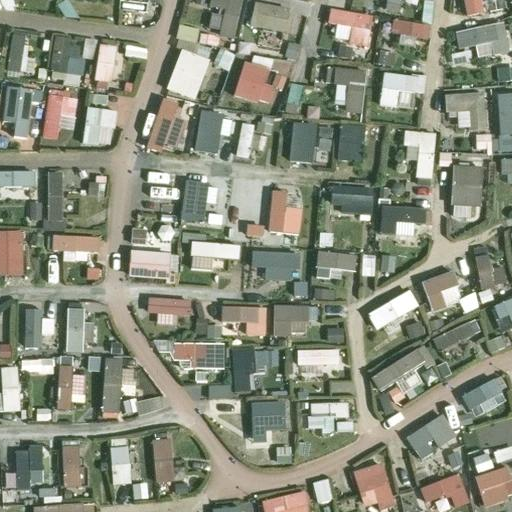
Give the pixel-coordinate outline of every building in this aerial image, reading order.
[(241,0),(197,0),(196,6),(225,11),(220,40),(234,42),(241,0)] [(345,2),(336,0),(332,0),(331,7),(347,11),(349,1),(346,0),(345,2)] [(387,0),(386,5),(386,6),(388,6),(400,9),(401,0),(387,0)] [(499,0),(460,0),(465,19),(502,10),(499,0)] [(80,21),(67,2),(58,8),(65,20),(80,21)] [(431,26),(433,4),(424,3),(422,25),(431,26)] [(290,12),(255,5),(249,29),(284,37),(290,12)] [(400,9),(388,6),(387,13),(399,15),(400,9)] [(372,20),(331,13),(329,25),(341,27),(361,30),(370,32),(372,20)] [(429,30),(383,21),(381,33),(427,42),(429,30)] [(504,26),(456,34),(459,51),(475,48),(477,61),(509,56),(504,26)] [(194,44),(197,32),(179,27),(176,39),(194,44)] [(360,39),(361,30),(341,27),(339,36),(360,39)] [(273,35),(261,34),(261,47),(272,48),(273,35)] [(209,37),(203,36),(201,47),(208,48),(209,37)] [(27,39),(13,37),(7,74),(21,76),(24,58),(27,39)] [(398,38),(397,47),(423,51),(424,41),(398,38)] [(67,75),(71,42),(56,40),(51,73),(53,73),(66,75),(67,75)] [(301,48),(289,45),(286,59),(297,62),(301,48)] [(115,49),(99,47),(94,84),(111,86),(115,49)] [(150,51),(129,48),(128,59),(148,62),(150,51)] [(238,58),(221,50),(213,68),(230,75),(238,58)] [(394,70),(397,55),(381,52),(378,67),(394,70)] [(211,64),(184,53),(168,91),(194,102),(211,64)] [(37,60),(24,58),(21,76),(34,78),(37,60)] [(262,111),(272,72),(254,66),(248,88),(243,106),(262,111)] [(325,86),(327,70),(316,69),(314,85),(325,86)] [(365,74),(327,70),(325,86),(347,89),(363,90),(365,74)] [(66,75),(53,73),(52,84),(64,86),(66,75)] [(418,80),(384,76),(380,109),(395,111),(396,105),(397,94),(410,95),(416,96),(416,95),(418,80)] [(418,78),(418,80),(416,95),(424,96),(426,79),(418,78)] [(243,106),(248,88),(232,84),(227,102),(243,106)] [(62,87),(51,85),(49,96),(60,98),(62,87)] [(304,88),(292,85),(287,106),(299,109),(304,88)] [(363,90),(347,89),(347,92),(345,109),(344,115),(360,117),(360,115),(363,90)] [(20,92),(6,90),(1,125),(15,126),(20,92)] [(334,108),(345,109),(347,92),(336,91),(334,108)] [(35,94),(20,92),(15,126),(13,140),(28,142),(35,94)] [(104,95),(91,93),(89,106),(102,108),(104,95)] [(281,97),(269,93),(263,113),(275,117),(281,97)] [(408,107),(410,95),(397,94),(396,105),(408,107)] [(487,135),(484,95),(445,98),(446,115),(466,114),(467,136),(487,135)] [(220,99),(209,96),(206,107),(217,110),(220,99)] [(62,100),(50,98),(43,140),(55,142),(62,100)] [(511,98),(496,99),(497,138),(511,137),(511,98)] [(179,104),(164,99),(146,152),(160,157),(179,104)] [(102,112),(86,110),(82,147),(98,149),(100,138),(102,112)] [(227,115),(219,113),(217,121),(225,124),(227,115)] [(360,117),(344,115),(343,121),(367,124),(368,115),(360,115),(360,117)] [(73,119),(62,117),(60,130),(71,132),(73,119)] [(262,119),(261,124),(266,125),(263,135),(270,137),(274,123),(262,119)] [(215,122),(200,120),(194,153),(209,155),(215,122)] [(261,124),(249,120),(247,126),(255,128),(253,136),(261,138),(263,138),(263,135),(266,125),(261,124)] [(247,126),(242,125),(236,159),(249,161),(251,151),(253,136),(255,128),(247,126)] [(307,127),(295,125),(291,161),(304,163),(304,161),(305,146),(307,127)] [(291,141),(292,128),(284,127),(283,140),(291,141)] [(328,141),(330,128),(322,127),(320,140),(328,141)] [(353,129),(341,128),(338,164),(351,164),(353,129)] [(436,136),(404,133),(402,148),(407,149),(418,150),(417,164),(416,182),(432,183),(436,136)] [(253,136),(251,151),(258,153),(261,138),(253,136)] [(108,139),(100,138),(98,149),(110,150),(111,142),(108,142),(108,139)] [(261,138),(258,153),(264,154),(269,139),(263,138),(261,138)] [(318,148),(305,146),(304,161),(317,163),(318,148)] [(418,150),(407,149),(406,163),(417,164),(418,150)] [(453,158),(440,157),(440,167),(452,168),(453,158)] [(469,157),(468,169),(483,170),(483,158),(469,157)] [(511,161),(502,162),(502,177),(507,177),(511,176),(511,161)] [(468,169),(453,168),(451,209),(453,209),(471,210),(480,210),(483,170),(468,169)] [(64,173),(46,173),(46,231),(64,232),(64,173)] [(34,175),(0,174),(0,189),(3,190),(22,190),(34,190),(34,175)] [(108,181),(96,176),(93,184),(106,187),(108,181)] [(219,180),(188,177),(183,222),(196,223),(200,191),(217,193),(219,180)] [(249,188),(236,187),(233,223),(232,232),(245,233),(249,188)] [(372,192),(332,189),(331,209),(334,209),(334,218),(350,219),(351,206),(355,206),(371,207),(372,192)] [(287,195),(273,193),(269,235),(283,236),(284,224),(286,208),(287,195)] [(382,210),(390,210),(391,202),(379,202),(379,210),(382,210)] [(79,203),(66,203),(66,216),(78,216),(79,203)] [(371,207),(355,206),(354,218),(370,219),(371,207)] [(286,208),(284,224),(296,226),(297,209),(286,208)] [(471,210),(453,209),(452,220),(471,221),(471,210)] [(390,210),(382,210),(382,241),(393,241),(393,225),(403,226),(416,226),(425,226),(426,211),(390,210)] [(44,222),(30,223),(30,232),(44,232),(44,222)] [(232,232),(233,223),(222,222),(221,231),(232,232)] [(416,226),(403,226),(402,237),(416,238),(416,226)] [(161,228),(157,236),(161,242),(170,242),(174,234),(170,227),(161,228)] [(147,232),(134,231),(133,244),(146,245),(147,232)] [(243,235),(235,234),(234,244),(242,245),(243,235)] [(21,235),(0,235),(0,279),(21,279),(21,235)] [(333,236),(320,235),(319,248),(332,249),(333,236)] [(99,240),(49,238),(48,253),(54,253),(54,255),(99,257),(99,240)] [(239,247),(191,244),(190,261),(192,261),(212,262),(238,263),(239,247)] [(488,251),(474,254),(481,292),(495,289),(494,286),(492,272),(488,251)] [(170,256),(129,254),(128,280),(169,282),(169,276),(170,258),(170,256)] [(307,255),(254,254),(253,269),(259,270),(287,270),(287,277),(306,277),(307,255)] [(355,258),(317,254),(316,271),(323,271),(323,276),(335,277),(335,273),(353,274),(355,258)] [(397,259),(382,257),(381,273),(395,275),(397,259)] [(178,258),(170,258),(169,276),(178,276),(178,258)] [(375,278),(376,259),(366,258),(366,278),(375,278)] [(212,262),(192,261),(191,272),(212,273),(212,262)] [(85,269),(76,269),(76,283),(84,284),(85,269)] [(287,270),(259,270),(259,279),(287,280),(287,277),(287,270)] [(505,270),(492,272),(494,286),(508,284),(505,270)] [(453,273),(421,285),(433,317),(446,311),(446,310),(440,293),(456,287),(458,287),(453,273)] [(461,300),(456,287),(440,293),(446,310),(458,305),(461,300)] [(410,294),(367,318),(376,333),(419,309),(410,294)] [(191,303),(148,301),(148,316),(158,316),(178,317),(190,318),(191,303)] [(511,302),(490,312),(496,324),(507,319),(511,328),(511,302)] [(308,308),(273,309),(273,340),(291,340),(290,326),(293,326),(305,325),(309,325),(308,308)] [(20,350),(33,350),(33,343),(33,326),(33,309),(20,309),(20,350)] [(85,310),(65,310),(65,356),(84,356),(84,343),(85,325),(85,310)] [(259,310),(220,310),(220,326),(253,326),(259,326),(259,310)] [(178,317),(158,316),(158,328),(178,329),(178,317)] [(474,321),(432,341),(439,356),(481,335),(474,321)] [(93,326),(85,325),(84,343),(93,343),(93,326)] [(305,325),(293,326),(293,336),(305,336),(305,325)] [(43,326),(33,326),(33,343),(43,343),(43,326)] [(259,326),(253,326),(253,339),(266,339),(266,326),(259,326)] [(216,329),(208,329),(208,342),(216,342),(216,329)] [(345,331),(329,331),(330,347),(346,346),(345,331)] [(500,344),(490,340),(487,348),(498,352),(500,344)] [(216,346),(174,345),(173,363),(215,364),(216,346)] [(223,348),(218,345),(216,345),(216,346),(215,364),(215,365),(231,365),(231,351),(228,350),(223,348)] [(422,348),(369,381),(378,395),(394,385),(397,390),(434,367),(422,348)] [(258,350),(231,351),(233,396),(251,396),(250,378),(258,378),(258,350)] [(336,352),(297,354),(298,369),(305,369),(323,368),(337,368),(336,352)] [(272,354),(265,355),(265,369),(273,369),(272,354)] [(122,362),(103,362),(101,416),(105,416),(120,417),(122,362)] [(43,363),(23,363),(23,376),(43,376),(43,363)] [(55,364),(45,364),(45,378),(55,377),(55,364)] [(323,368),(305,369),(306,381),(324,380),(323,368)] [(18,370),(0,371),(2,397),(3,415),(3,417),(21,416),(20,405),(19,393),(18,370)] [(86,371),(59,370),(57,416),(84,417),(86,371)] [(135,373),(124,373),(123,388),(134,389),(135,373)] [(493,383),(461,400),(469,416),(502,399),(493,383)] [(227,389),(209,390),(210,402),(230,401),(227,389)] [(29,392),(19,393),(20,405),(30,405),(29,392)] [(158,398),(135,403),(137,415),(160,411),(158,398)] [(230,401),(210,402),(211,416),(233,414),(233,401),(230,401)] [(286,405),(251,405),(252,450),(269,450),(269,461),(273,461),(291,460),(294,460),(294,438),(286,438),(286,405)] [(348,408),(310,408),(310,421),(307,421),(307,434),(312,434),(312,438),(333,438),(333,423),(349,423),(348,408)] [(442,416),(405,438),(422,465),(448,449),(442,438),(452,432),(442,416)] [(353,425),(335,425),(335,437),(353,437),(353,425)] [(127,442),(109,444),(114,489),(132,487),(127,442)] [(170,442),(152,443),(156,485),(173,484),(170,442)] [(312,448),(301,446),(299,457),(310,459),(312,448)] [(81,449),(63,450),(65,496),(83,495),(81,449)] [(32,454),(16,455),(17,494),(34,494),(32,454)] [(459,454),(448,457),(453,471),(463,467),(459,454)] [(291,460),(273,461),(273,469),(291,469),(291,460)] [(382,468),(355,476),(359,489),(371,485),(378,511),(381,511),(394,508),(382,468)] [(511,469),(477,482),(482,496),(507,488),(509,493),(511,491),(511,469)] [(457,479),(462,490),(470,487),(465,475),(457,479)] [(456,476),(422,491),(428,506),(444,498),(450,511),(454,511),(469,506),(462,490),(457,479),(456,476)] [(328,484),(313,487),(318,507),(333,503),(328,484)] [(307,497),(261,506),(262,511),(297,511),(309,510),(307,497)]
